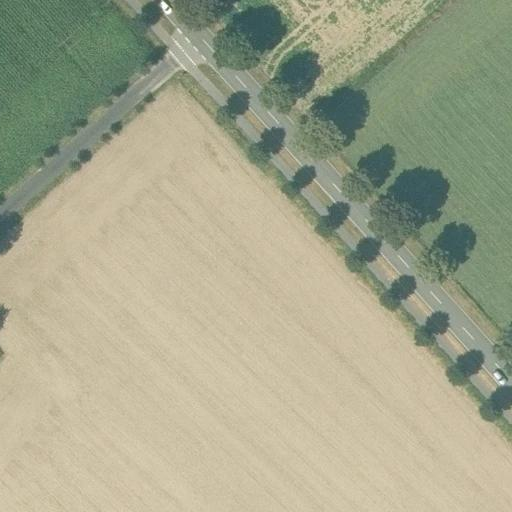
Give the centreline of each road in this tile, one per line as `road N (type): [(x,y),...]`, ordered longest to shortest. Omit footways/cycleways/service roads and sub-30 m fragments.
road 1 (tertiary): [(204,41),(511,383)]
road 2 (residential): [(204,41),(0,221)]
